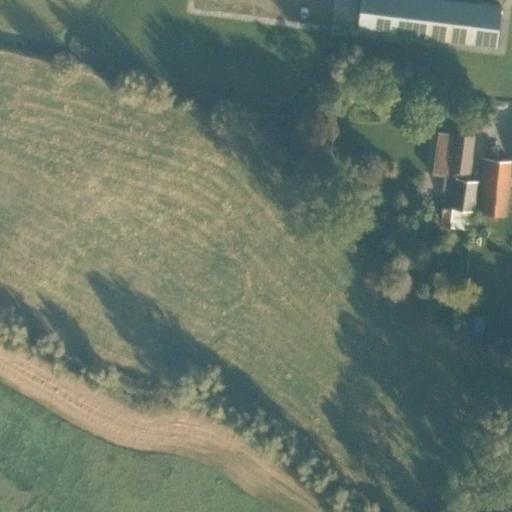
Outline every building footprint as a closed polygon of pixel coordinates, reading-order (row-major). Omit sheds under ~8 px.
[(496,43),(501,4),(466,0),(361,0),(358,25),(496,43)] [(474,134),(439,130),(433,173),(456,176),(451,207),(452,207),(470,209),(475,210),(479,180),(469,178),(472,157),(471,157),(474,134)] [(511,158),(482,156),(477,212),(506,215),(511,158)] [(452,207),(450,225),(468,227),(470,209),(452,207)] [(511,511),(494,502),(488,511),(511,511)]
